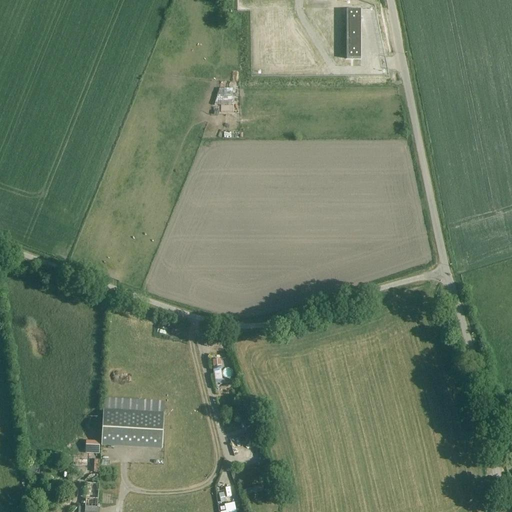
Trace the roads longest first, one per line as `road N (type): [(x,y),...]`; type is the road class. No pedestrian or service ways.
road 1 (unclassified): [(0,245),(232,326),(268,324),(447,270)]
road 2 (unclassified): [(447,270),(388,0)]
road 3 (unclassified): [(503,511),(447,270)]
